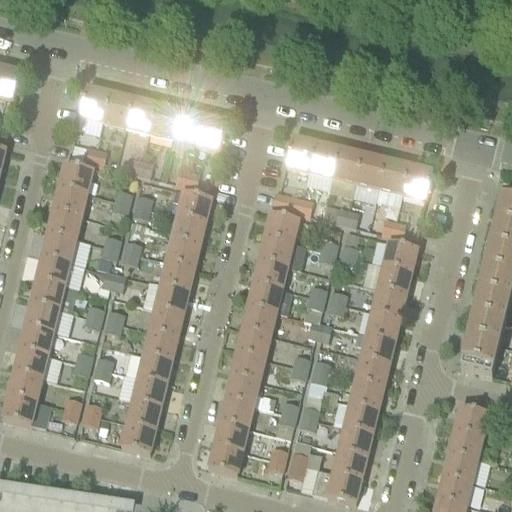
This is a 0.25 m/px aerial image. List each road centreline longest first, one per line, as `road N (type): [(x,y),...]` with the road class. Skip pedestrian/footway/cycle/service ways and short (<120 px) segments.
road 1 (residential): [(265,100),(177,490)]
road 2 (residential): [(68,52),(0,324)]
road 3 (residential): [(430,389),(479,153)]
road 4 (residential): [(479,153),(265,100)]
road 5 (residential): [(265,100),(68,52)]
road 6 (residential): [(177,490),(0,446)]
road 7 (residential): [(398,511),(430,389)]
